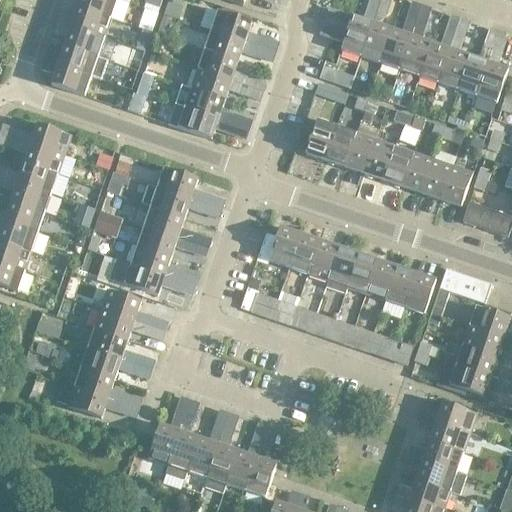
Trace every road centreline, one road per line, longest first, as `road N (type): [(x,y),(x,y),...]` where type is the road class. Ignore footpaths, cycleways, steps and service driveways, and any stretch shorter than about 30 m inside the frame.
road 1 (residential): [(253,177),(31,98),(21,82),(48,0)]
road 2 (residential): [(511,269),(253,177)]
road 3 (residential): [(302,0),(297,53),(253,177)]
